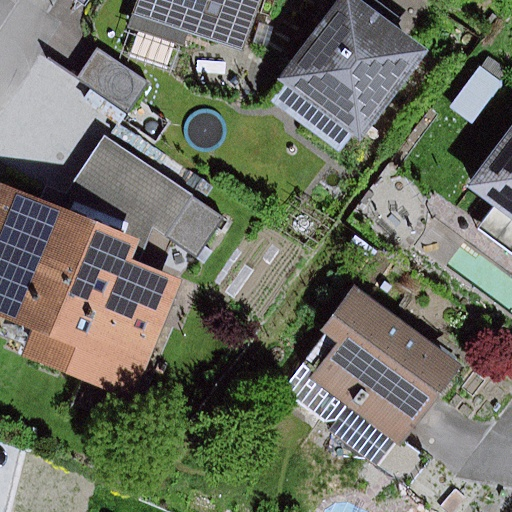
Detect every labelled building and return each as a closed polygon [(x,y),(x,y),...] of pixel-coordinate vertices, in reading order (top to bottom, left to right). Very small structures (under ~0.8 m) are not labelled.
[(259,0),(142,0),(137,16),(243,51),(259,0)] [(421,56),(348,0),(336,0),(275,79),(354,141),(421,56)] [(95,50),(77,77),(124,110),(142,83),(95,50)] [(479,68),(449,109),(469,124),(500,84),(479,68)] [(511,123),(464,188),(511,223),(511,123)] [(190,197),(104,139),(70,189),(165,229),(190,197)] [(0,316),(42,334),(86,223),(0,186),(0,316)] [(193,202),(168,236),(195,255),(220,221),(193,202)] [(134,241),(86,223),(42,334),(33,358),(131,397),(175,284),(125,264),(134,241)] [(334,348),(312,375),(401,448),(461,376),(355,289),(321,330),(334,348)]
